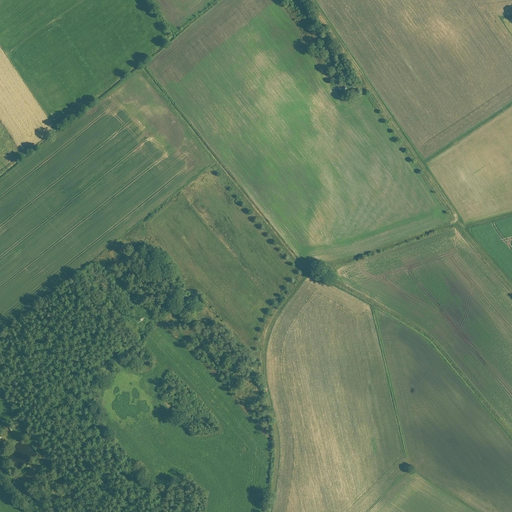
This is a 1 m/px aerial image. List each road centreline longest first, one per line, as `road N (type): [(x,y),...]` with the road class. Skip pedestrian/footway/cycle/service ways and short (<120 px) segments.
road 1 (track): [(263,372),(267,332),(315,263),(456,218),(511,281)]
road 2 (residential): [(270,511),(280,461),(263,372)]
